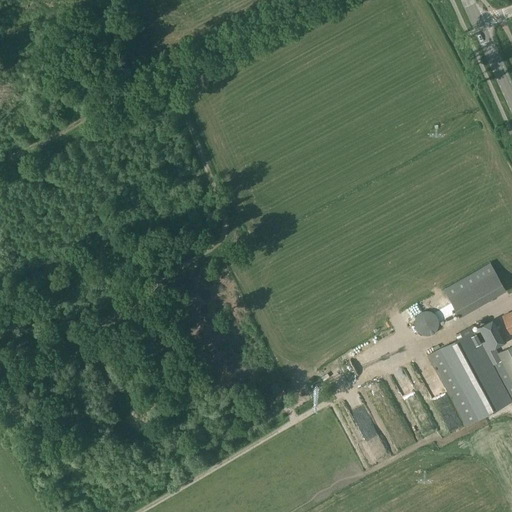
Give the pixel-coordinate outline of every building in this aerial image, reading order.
[(443,286),(457,312),(503,285),(488,260),(443,286)] [(422,307),(412,318),(423,329),(434,318),(422,307)] [(511,311),(503,316),(510,333),(511,332),(511,311)] [(511,400),(493,364),(501,360),(498,353),(499,353),(495,346),(504,341),(493,320),(474,330),(472,325),(456,334),(458,338),(427,354),(465,425),(511,400)] [(511,345),(499,353),(498,353),(501,360),(511,379),(511,345)] [(418,403),(409,379),(397,383),(406,407),(418,403)] [(278,396),(283,392),(280,386),(274,390),(278,396)]
